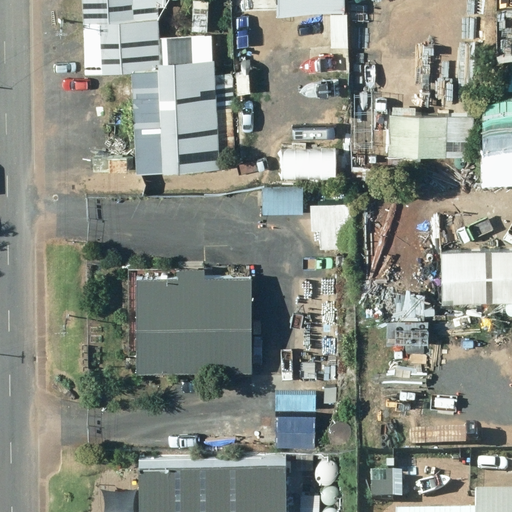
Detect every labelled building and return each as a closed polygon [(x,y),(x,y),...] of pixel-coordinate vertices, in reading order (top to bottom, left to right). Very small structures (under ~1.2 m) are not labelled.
[(163,68),(160,11),(167,10),(166,0),(84,0),(86,28),(102,27),(105,76),(133,75),(138,176),(222,172),(216,62),(200,63),(200,66),(163,68)] [(318,21),(349,19),(348,0),(317,0),(318,21)] [(233,2),(232,32),(250,33),(250,2),(233,2)] [(390,157),(450,159),(451,119),(391,117),(390,157)] [(368,151),(386,152),(387,136),(369,135),(368,151)] [(338,145),(280,145),(280,177),(338,177),(338,145)] [(260,204),(301,203),(301,178),(260,178),(260,204)] [(344,191),(308,191),(308,215),(315,215),(315,226),(305,226),(305,242),(319,242),(318,236),(344,236),(344,191)] [(511,237),(439,238),(439,291),(511,290),(511,237)] [(386,258),(387,299),(403,299),(403,258),(386,258)] [(225,360),(251,360),(252,267),(202,266),(202,259),(175,259),(175,265),(135,265),(134,359),(211,360),(211,380),(225,381),(225,360)] [(430,315),(386,314),(386,339),(429,340),(430,315)] [(300,376),(315,376),(315,360),(300,359),(300,376)] [(188,383),(206,381),(205,368),(188,370),(188,383)] [(384,404),(418,406),(419,391),(385,389),(384,404)] [(381,440),(412,439),(411,424),(396,424),(396,407),(380,408),(381,440)] [(281,442),(135,442),(135,510),(281,511),(281,442)] [(427,461),(371,456),(368,495),(424,500),(427,461)] [(287,471),(303,471),(303,458),(287,458),(287,471)] [(511,511),(511,484),(474,485),(474,504),(460,504),(463,497),(459,490),(450,491),(445,499),(449,504),(395,504),(394,511),(511,511)]
